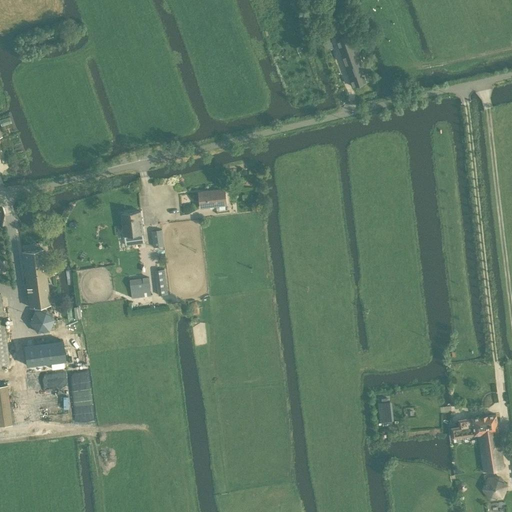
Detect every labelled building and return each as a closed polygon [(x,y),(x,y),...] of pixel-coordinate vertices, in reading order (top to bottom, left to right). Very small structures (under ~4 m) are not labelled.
[(316,19),(320,18),(315,0),(313,0),(311,1),(316,19)] [(346,26),(343,15),(334,18),(336,23),(331,25),(335,35),(348,30),(346,26)] [(364,71),(371,69),(370,64),(363,66),(352,36),(337,42),(352,86),(368,80),(364,71)] [(225,189),(199,192),(201,207),(227,204),(225,189)] [(141,210),(122,213),(125,235),(124,235),(126,245),(145,243),(144,233),(143,233),(141,210)] [(162,229),(152,230),(154,246),(164,245),(162,229)] [(43,249),(22,252),(29,307),(33,306),(34,310),(33,310),(29,322),(36,332),(49,331),(54,319),(46,308),(45,305),(50,304),(47,278),(57,277),(55,265),(45,266),(43,249)] [(164,269),(157,270),(161,294),(168,293),(164,269)] [(149,277),(130,280),(132,298),(151,296),(149,277)] [(0,293),(0,364),(9,363),(0,293)] [(63,340),(23,345),(26,365),(65,360),(63,340)] [(0,424),(12,423),(7,384),(0,384),(0,424)] [(480,433),(485,470),(504,468),(498,423),(497,414),(459,420),(460,426),(452,427),(453,437),(480,433)] [(507,485),(500,475),(487,476),(482,488),(489,499),(502,497),(507,485)]
